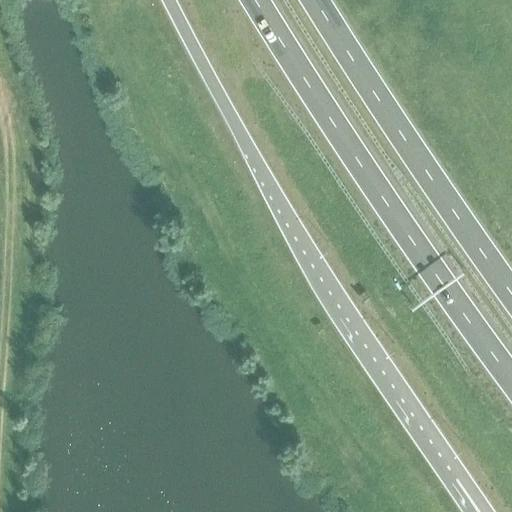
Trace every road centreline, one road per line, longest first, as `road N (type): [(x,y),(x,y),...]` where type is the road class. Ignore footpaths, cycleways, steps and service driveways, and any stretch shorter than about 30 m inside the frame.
road 1 (trunk): [(168,0),(303,239),(459,474)]
road 2 (trunk): [(255,0),(511,379)]
road 3 (trunk): [(511,290),(318,0)]
